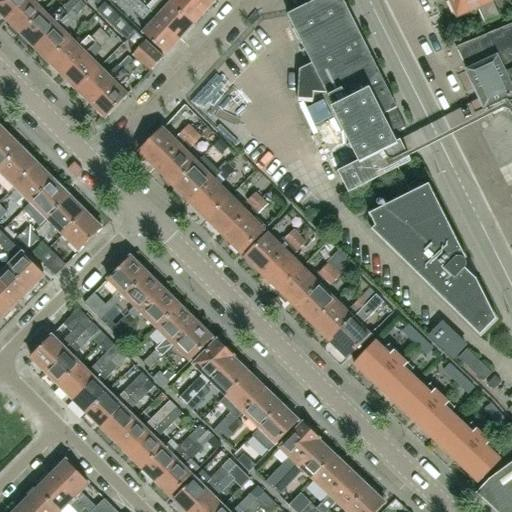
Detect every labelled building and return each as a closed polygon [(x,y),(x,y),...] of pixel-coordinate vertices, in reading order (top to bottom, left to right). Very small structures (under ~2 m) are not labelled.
[(0,0),(0,15),(5,20),(24,0),(0,0)] [(24,0),(5,20),(10,25),(9,27),(14,32),(16,32),(18,34),(41,11),(31,2),(33,0),(24,0)] [(49,19),(41,11),(18,34),(20,35),(19,37),(24,43),(27,42),(33,48),(79,2),(77,0),(69,0),(64,6),(63,5),(49,19)] [(135,0),(122,0),(121,2),(147,26),(141,33),(164,55),(178,40),(151,16),(152,15),(148,11),(135,0)] [(191,25),(168,4),(163,0),(157,0),(148,11),(152,15),(151,16),(178,40),(191,25)] [(193,0),(171,0),(168,4),(191,25),(205,11),(193,0)] [(193,0),(205,11),(214,0),(193,0)] [(395,108),(340,0),(317,0),(287,15),(311,64),(298,70),(296,99),(297,99),(297,102),(311,103),(311,100),(312,100),(312,93),(326,93),(333,108),(331,109),(358,162),(337,172),(347,192),(409,162),(398,141),(395,143),(391,134),(404,127),(395,108)] [(498,17),(490,0),(448,0),(449,1),(446,2),(452,16),(455,14),(456,16),(476,7),(484,24),(498,17)] [(84,6),(79,2),(33,48),(39,54),(39,56),(44,62),(46,61),(47,62),(70,40),(62,32),(77,18),(75,16),(84,6)] [(148,72),(162,58),(103,2),(95,11),(136,49),(130,55),(134,59),(139,64),(148,72)] [(511,24),(455,49),(483,109),(511,95),(511,24)] [(70,40),(47,62),(48,63),(48,65),(52,70),(55,70),(61,76),(108,29),(104,25),(100,29),(99,28),(89,38),(87,36),(77,47),(70,40)] [(112,33),(108,29),(61,76),(67,82),(66,85),(71,90),(74,89),(76,91),(98,68),(90,61),(101,50),(100,48),(109,39),(108,37),(112,33)] [(105,75),(98,68),(76,91),(78,92),(77,94),(82,100),(84,99),(90,104),(134,59),(130,55),(128,57),(127,55),(110,74),(108,72),(105,75)] [(139,64),(134,59),(90,104),(95,110),(95,112),(99,118),(102,117),(104,119),(126,96),(119,88),(130,78),(129,77),(139,64)] [(172,140),(161,130),(138,152),(156,170),(193,131),(187,125),(172,140)] [(193,131),(156,170),(172,186),(195,163),(184,153),(200,137),(193,131)] [(4,133),(0,136),(0,168),(20,149),(18,147),(20,146),(13,139),(11,141),(4,133)] [(21,150),(20,149),(0,168),(0,174),(13,187),(36,165),(28,157),(29,155),(23,148),(21,150)] [(202,156),(195,163),(172,186),(189,203),(211,180),(217,175),(219,173),(202,156)] [(36,165),(13,187),(29,204),(52,181),(51,180),(52,178),(45,171),(43,172),(36,165)] [(227,165),(219,173),(217,175),(223,181),(233,171),(227,165)] [(53,182),(52,181),(29,204),(46,220),(68,197),(60,189),(62,187),(55,180),(53,182)] [(229,197),(211,180),(189,203),(206,220),(229,197)] [(464,256),(455,236),(454,237),(428,184),(421,188),(420,187),(366,214),(373,227),(370,230),(479,337),(496,320),(475,278),(473,279),(463,270),(465,266),(465,263),(463,260),(465,258),(464,256)] [(251,208),(260,199),(254,193),(245,202),(251,208)] [(68,197),(46,220),(61,235),(84,213),(83,212),(85,210),(77,203),(76,205),(68,197)] [(229,197),(206,220),(223,237),(245,214),(229,197)] [(251,208),(245,214),(223,237),(240,254),(263,231),(251,220),(266,205),(260,199),(251,208)] [(84,213),(61,235),(78,252),(100,229),(99,228),(101,226),(93,219),(91,220),(84,213)] [(22,244),(32,233),(26,227),(15,238),(22,244)] [(261,274),(299,236),(293,230),(283,239),(282,238),(276,244),(266,234),(243,257),(261,274)] [(43,276),(0,232),(0,247),(5,253),(6,252),(13,259),(5,267),(30,292),(37,284),(36,283),(43,276)] [(32,233),(22,244),(27,249),(38,239),(32,233)] [(305,242),(299,236),(261,274),(278,291),(300,268),(289,258),(305,242)] [(54,276),(64,266),(47,249),(37,259),(54,276)] [(311,279),(300,268),(278,291),(295,308),(317,285),(323,279),(323,280),(345,257),(338,251),(311,279)] [(103,304),(92,294),(82,304),(99,321),(124,296),(146,274),(137,265),(138,263),(132,257),(130,259),(129,257),(106,280),(117,290),(103,304)] [(345,257),(323,280),(329,286),(339,275),(338,274),(350,262),(345,257)] [(0,289),(14,304),(21,297),(23,299),(30,292),(5,267),(0,271),(0,289)] [(146,274),(124,296),(133,306),(127,313),(132,319),(139,312),(162,290),(153,282),(155,280),(149,273),(147,275),(146,274)] [(334,302),(317,285),(295,308),(312,325),(334,302)] [(345,312),(334,302),(312,325),(329,342),(375,295),(374,295),(368,288),(345,312)] [(14,304),(0,289),(0,318),(2,320),(9,313),(8,311),(14,304)] [(169,298),(162,290),(139,312),(155,328),(178,306),(176,304),(178,303),(171,296),(169,298)] [(383,302),(375,295),(329,342),(346,359),(369,336),(359,326),(383,302)] [(178,306),(155,328),(165,338),(141,361),(148,368),(172,345),(194,322),(186,314),(187,312),(181,306),(179,307),(178,306)] [(58,344),(50,336),(29,358),(43,372),(91,324),(77,309),(62,324),(70,332),(58,344)] [(128,323),(122,317),(109,330),(115,336),(127,325),(128,323)] [(194,322),(172,345),(188,361),(211,339),(209,337),(210,335),(204,328),(202,330),(194,322)] [(91,324),(43,372),(57,386),(78,365),(70,357),(98,330),(91,324)] [(133,330),(127,325),(115,336),(121,342),(133,330)] [(412,343),(419,336),(407,325),(400,332),(412,343)] [(463,344),(443,325),(440,329),(438,327),(430,336),(451,357),(463,344)] [(419,336),(412,343),(425,355),(432,348),(419,336)] [(232,356),(215,340),(192,365),(202,375),(179,399),(185,405),(192,397),(202,387),(208,380),(232,356)] [(372,386),(398,358),(391,352),(388,355),(374,342),(352,365),(366,378),(365,379),(372,386)] [(86,372),(78,365),(57,386),(71,399),(111,359),(118,352),(112,346),(86,372)] [(490,373),(465,349),(457,358),(481,382),(490,373)] [(233,357),(232,356),(208,380),(225,397),(249,372),(240,363),(236,363),(231,358),(233,357)] [(398,358),(372,386),(379,392),(380,391),(394,404),(416,381),(402,368),(405,365),(398,358)] [(118,366),(111,359),(71,399),(85,413),(106,392),(99,385),(118,366)] [(453,383),(460,375),(448,364),(441,371),(453,383)] [(168,381),(158,372),(152,378),(162,387),(168,381)] [(257,380),(249,372),(225,397),(241,412),(263,390),(256,383),(257,380)] [(106,392),(85,413),(99,427),(140,387),(146,380),(140,374),(114,400),(106,392)] [(460,375),(453,383),(466,395),(473,387),(460,375)] [(500,382),(493,376),(485,384),(492,390),(500,382)] [(140,387),(99,427),(112,441),(134,420),(126,412),(152,387),(146,380),(140,387)] [(416,381),(394,404),(408,417),(406,419),(413,425),(440,397),(433,390),(429,394),(416,381)] [(202,387),(192,397),(199,403),(208,393),(202,387)] [(269,396),(263,390),(241,412),(257,428),(281,404),(273,395),(269,396)] [(466,429),(456,420),(435,443),(449,456),(447,458),(461,471),(463,469),(484,447),(488,443),(474,429),(475,428),(481,433),(493,422),(505,436),(511,429),(490,404),(481,395),(473,405),(480,412),(482,410),(484,412),(466,429)] [(440,397),(413,425),(420,431),(421,430),(435,443),(456,420),(443,407),(447,404),(440,397)] [(141,428),(134,420),(112,441),(127,455),(174,407),(168,401),(141,428)] [(281,404),(257,428),(275,445),(297,422),(289,414),(289,411),(281,404)] [(181,414),(174,407),(127,455),(141,470),(162,448),(155,441),(181,414)] [(217,437),(235,418),(229,413),(211,432),(217,437)] [(235,418),(217,437),(224,443),(242,424),(235,418)] [(277,448),(287,458),(264,482),(271,489),(282,477),(295,465),(317,441),(318,440),(301,423),(277,448)] [(169,455),(162,448),(141,470),(155,483),(205,432),(198,426),(169,455)] [(206,432),(205,432),(155,483),(169,497),(198,468),(190,461),(202,449),(201,447),(211,437),(206,432)] [(323,447),(317,441),(295,465),(311,480),(335,455),(325,447),(323,447)] [(484,447),(463,469),(477,483),(498,460),(484,447)] [(511,511),(511,453),(503,463),(506,467),(487,480),(475,493),(495,511),(511,511)] [(254,466),(243,454),(236,461),(248,472),(254,466)] [(335,455),(311,480),(328,495),(350,472),(342,465),(342,462),(335,455)] [(87,484),(65,461),(50,475),(86,511),(109,511),(112,509),(103,500),(95,508),(79,492),(87,484)] [(202,470),(193,478),(172,500),(183,511),(188,511),(234,466),(228,461),(221,468),(220,467),(210,478),(202,470)] [(248,480),(234,466),(188,511),(215,511),(221,506),(214,499),(232,481),(239,488),(248,480)] [(328,495),(315,509),(311,511),(325,511),(335,502),(344,511),(368,486),(358,478),(356,478),(350,472),(328,495)] [(86,511),(50,475),(36,490),(58,511),(66,505),(73,511),(86,511)] [(282,477),(271,489),(277,495),(288,483),(282,477)] [(376,493),(368,486),(344,511),(345,511),(376,511),(384,504),(375,496),(376,493)] [(229,511),(226,511),(221,506),(215,511),(243,511),(262,494),(255,487),(229,511)] [(58,511),(36,490),(22,503),(30,511),(58,511)] [(255,511),(268,500),(262,494),(243,511),(255,511)] [(30,511),(22,503),(13,511),(30,511)] [(311,511),(315,509),(309,503),(299,511),(311,511)]
